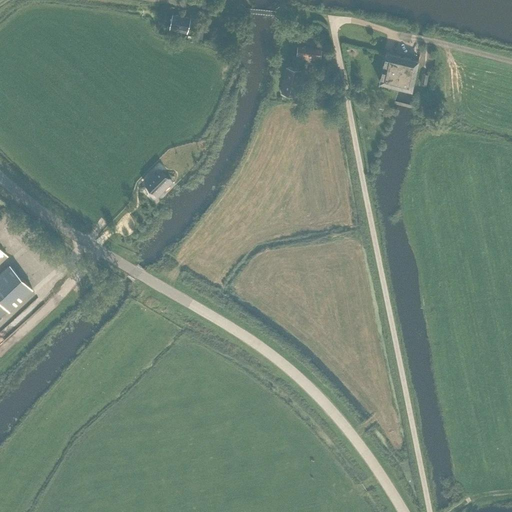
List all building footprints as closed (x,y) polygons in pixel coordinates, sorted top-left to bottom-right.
[(190,19),(173,15),(169,30),(187,34),(190,19)] [(321,50),(297,47),(296,55),(321,58),(321,50)] [(418,60),(386,53),(380,82),(412,89),(418,60)] [(281,93),(296,96),(298,81),(303,82),(305,73),(300,72),(301,70),(286,67),(281,93)] [(429,75),(423,74),(420,84),(427,85),(429,75)] [(169,178),(160,170),(156,175),(153,173),(144,182),(155,193),(169,178)] [(0,310),(5,306),(10,311),(32,289),(10,265),(0,273),(0,263),(8,256),(0,248),(0,310)]
